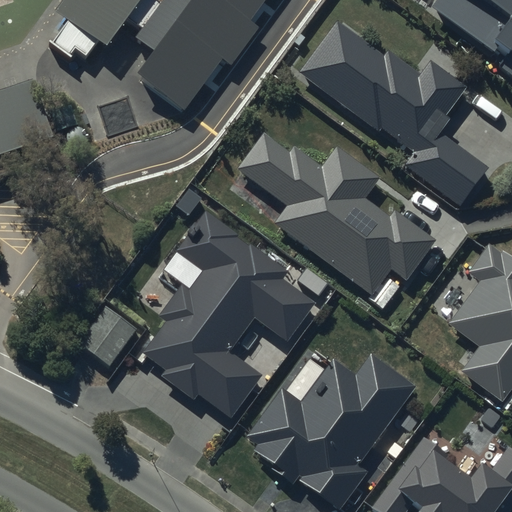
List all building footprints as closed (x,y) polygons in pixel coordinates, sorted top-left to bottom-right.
[(68,29),(51,52),(69,65),(75,57),(85,64),(94,51),(104,59),(127,27),(140,36),(166,0),(65,0),(53,18),(68,29)] [(511,0),(443,0),(431,17),(489,61),(492,56),(506,67),(500,76),(511,85),(511,0)] [(337,26),(298,79),(377,139),(380,134),(412,158),(402,172),(458,215),(488,176),(440,140),(449,127),(444,123),(465,95),(431,70),(421,83),(389,58),(385,63),(337,26)] [(0,184),(13,179),(9,164),(56,148),(32,87),(0,99),(0,184)] [(378,185),(335,153),(320,173),(293,153),(289,158),(262,139),(234,176),(284,213),(271,230),(370,303),(389,277),(404,288),(434,247),(393,217),(388,223),(364,205),(378,185)] [(199,392),(231,416),(261,375),(229,352),(254,317),(289,343),(318,303),(284,279),(290,272),(206,210),(162,270),(180,283),(157,315),(167,322),(144,353),(166,370),(162,376),(194,399),(199,392)] [(511,265),(501,257),(499,260),(486,250),(465,279),(477,288),(446,331),(477,353),(459,378),(501,409),(511,393),(511,265)] [(104,314),(77,351),(108,373),(135,337),(104,314)] [(416,392),(370,358),(354,381),(331,364),(299,409),(279,394),(243,443),(255,452),(250,458),(277,478),(276,481),(291,492),(296,485),(333,511),(341,511),(367,477),(358,471),(416,392)] [(504,511),(511,502),(511,448),(509,446),(492,470),(481,462),(470,477),(443,458),(446,454),(424,437),(372,508),(376,511),(405,511),(411,505),(419,511),(504,511)]
